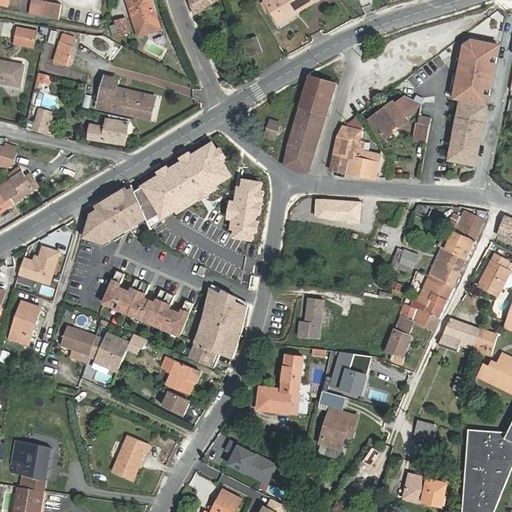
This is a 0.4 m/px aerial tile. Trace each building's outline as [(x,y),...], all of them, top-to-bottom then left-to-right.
[(60,3),(40,0),(32,0),(29,15),(57,20),(60,3)] [(149,21),(157,18),(151,0),(127,0),(140,37),(153,33),(149,21)] [(190,0),(196,14),(218,0),(190,0)] [(267,0),(266,1),(271,10),(276,6),(272,0),(267,0)] [(272,0),(276,6),(271,10),(280,24),(297,14),(294,10),(309,0),(272,0)] [(309,0),(294,10),(297,14),(314,4),(311,0),(309,0)] [(149,21),(153,33),(162,30),(158,18),(149,21)] [(129,24),(127,19),(115,22),(116,26),(111,28),(114,37),(120,35),(121,39),(126,37),(123,26),(129,24)] [(132,35),(129,24),(123,26),(126,37),(132,35)] [(17,45),(34,49),(37,33),(20,30),(17,45)] [(63,34),(52,32),(50,44),(57,45),(57,42),(62,42),(63,34)] [(76,39),(65,36),(62,45),(73,48),(76,39)] [(251,57),(264,53),(258,38),(245,43),(251,57)] [(453,101),(459,102),(483,106),(486,107),(487,107),(499,47),(486,44),(479,43),(472,41),(464,46),(463,53),(460,69),(459,75),(455,92),(453,101)] [(70,66),(75,49),(73,48),(62,45),(56,62),(70,66)] [(460,69),(463,53),(458,52),(455,68),(460,69)] [(448,57),(442,62),(445,65),(451,61),(448,57)] [(24,67),(0,62),(0,84),(20,88),(24,67)] [(39,72),(36,84),(50,87),(53,76),(39,72)] [(455,92),(459,75),(454,74),(450,91),(455,92)] [(310,174),(337,86),(311,77),(310,78),(289,149),(286,166),(310,174)] [(119,82),(106,79),(99,108),(149,120),(154,99),(117,90),(119,82)] [(57,108),(59,97),(41,94),(39,105),(57,108)] [(85,94),(84,107),(91,108),(92,95),(85,94)] [(372,120),(383,135),(398,124),(400,126),(407,121),(405,118),(422,105),(407,97),(396,105),(394,103),(372,120)] [(459,102),(448,160),(472,164),(483,106),(459,102)] [(483,106),(472,164),(475,165),(486,107),(483,106)] [(52,115),(38,113),(34,130),(47,133),(52,115)] [(91,126),(91,129),(98,130),(97,140),(126,144),(129,123),(108,120),(106,128),(91,126)] [(281,124),(272,121),(266,138),(276,141),(281,124)] [(431,126),(423,124),(418,123),(415,140),(428,142),(431,126)] [(398,124),(383,135),(385,138),(400,126),(398,124)] [(364,132),(344,127),(342,129),(333,169),(371,178),(378,178),(381,156),(363,151),(365,143),(362,142),(364,132)] [(98,130),(91,129),(89,139),(97,140),(98,130)] [(17,152),(5,148),(1,165),(8,167),(12,168),(17,152)] [(20,169),(9,176),(12,181),(23,173),(20,169)] [(23,173),(0,188),(0,192),(8,202),(12,200),(16,205),(35,192),(26,178),(23,173)] [(41,188),(31,174),(26,178),(35,192),(41,188)] [(190,197),(191,194),(199,178),(192,174),(183,193),(190,197)] [(199,178),(191,194),(238,218),(247,200),(200,176),(199,178)] [(91,212),(83,237),(100,242),(101,239),(105,240),(108,238),(109,241),(146,219),(133,188),(128,191),(126,187),(96,204),(98,208),(91,212)] [(0,215),(16,205),(12,200),(8,202),(0,192),(0,215)] [(465,212),(456,231),(475,240),(484,221),(465,212)] [(231,228),(206,215),(202,224),(226,237),(231,228)] [(511,217),(506,216),(498,236),(511,241),(511,217)] [(192,239),(238,262),(246,247),(200,223),(192,239)] [(456,231),(449,229),(442,247),(448,249),(456,231)] [(456,231),(448,249),(467,258),(475,240),(456,231)] [(61,251),(43,245),(40,257),(36,255),(34,260),(25,257),(19,273),(50,283),(61,251)] [(442,247),(429,276),(454,288),(467,258),(448,249),(442,247)] [(408,250),(405,249),(401,258),(397,256),(395,260),(413,268),(419,253),(408,250)] [(491,288),(500,292),(509,273),(510,272),(509,271),(501,268),(504,261),(505,260),(495,256),(481,286),(490,291),(491,288)] [(511,265),(504,261),(501,268),(509,271),(511,265)] [(206,267),(201,264),(197,273),(201,275),(206,267)] [(423,280),(426,274),(423,273),(418,270),(416,274),(418,275),(418,277),(423,280)] [(511,273),(509,273),(500,292),(505,294),(508,293),(510,292),(511,288),(511,273)] [(454,288),(429,276),(417,301),(414,299),(411,305),(440,318),(454,288)] [(146,291),(149,284),(137,278),(134,285),(146,291)] [(116,279),(106,302),(184,337),(194,314),(187,310),(185,314),(173,309),(175,305),(161,299),(159,303),(147,298),(149,294),(135,287),(133,291),(122,286),(124,282),(116,279)] [(162,289),(159,296),(172,302),(175,295),(162,289)] [(222,295),(212,289),(205,320),(204,324),(201,333),(204,335),(199,344),(221,354),(227,356),(231,347),(236,349),(241,336),(242,329),(247,308),(235,302),(237,298),(224,291),(222,295)] [(392,300),(394,294),(381,291),(380,297),(392,300)] [(310,297),(307,322),(302,321),(301,337),(320,339),(323,299),(310,297)] [(24,302),(11,338),(29,344),(41,308),(24,302)] [(440,318),(411,305),(406,303),(386,349),(403,357),(413,335),(410,333),(415,322),(433,331),(434,331),(440,318)] [(465,511),(493,511),(511,474),(511,303),(505,322),(511,326),(511,354),(505,351),(499,362),(494,359),(491,364),(486,361),(480,373),(511,389),(511,421),(508,429),(469,425),(462,509),(463,510),(466,511),(465,511)] [(325,308),(323,326),(330,326),(331,309),(325,308)] [(440,342),(459,348),(460,346),(477,350),(483,330),(450,318),(440,342)] [(63,343),(91,352),(97,335),(98,334),(70,324),(63,343)] [(476,352),(492,356),(498,333),(483,330),(477,350),(476,352)] [(144,348),(148,339),(135,333),(131,342),(131,343),(129,348),(139,352),(142,347),(144,348)] [(131,343),(131,342),(116,335),(113,342),(97,335),(91,352),(90,357),(104,364),(108,361),(112,363),(110,366),(119,370),(131,343)] [(458,351),(459,348),(440,342),(439,344),(455,350),(458,351)] [(197,343),(191,357),(215,368),(221,354),(199,344),(197,343)] [(236,349),(231,347),(227,356),(232,358),(236,349)] [(314,348),(313,356),(326,357),(327,349),(314,348)] [(341,352),(332,385),(357,392),(362,376),(367,377),(369,368),(353,363),(356,354),(341,352)] [(369,368),(372,356),(356,354),(353,363),(369,368)] [(284,390),(300,392),(301,392),(305,358),(287,356),(284,390)] [(171,374),(166,386),(191,395),(196,383),(198,384),(203,371),(168,357),(164,367),(169,369),(170,374),(171,374)] [(44,373),(41,380),(51,383),(53,376),(44,373)] [(362,393),(367,377),(362,376),(357,392),(362,393)] [(455,388),(463,392),(467,381),(458,378),(455,388)] [(283,391),(263,388),(260,408),(297,413),(300,393),(283,391)] [(185,414),(192,399),(171,390),(164,404),(185,414)] [(323,390),(320,403),(341,408),(344,396),(323,390)] [(323,444),(339,449),(345,431),(353,434),(358,417),(333,409),(323,444)] [(420,422),(416,438),(433,443),(437,427),(420,422)] [(345,431),(339,449),(342,450),(346,436),(352,437),(353,434),(345,431)] [(132,436),(113,472),(132,482),(151,447),(132,436)] [(52,447),(16,440),(11,466),(14,466),(13,475),(23,476),(21,488),(45,491),(52,447)] [(231,442),(227,450),(235,454),(230,464),(259,478),(263,469),(269,472),(273,462),(231,442)] [(376,444),(372,455),(382,459),(386,448),(376,444)] [(434,458),(423,454),(421,460),(433,464),(434,458)] [(437,476),(423,473),(422,478),(436,481),(437,476)] [(422,478),(410,475),(406,494),(426,499),(425,502),(442,506),(448,483),(436,481),(422,478)] [(17,511),(41,511),(45,491),(21,488),(17,511)] [(209,511),(207,511),(206,511),(236,511),(243,498),(225,489),(213,511),(209,511)] [(426,499),(406,494),(405,498),(425,502),(426,499)] [(282,511),(286,505),(274,499),(269,508),(265,506),(261,511),(282,511)]
